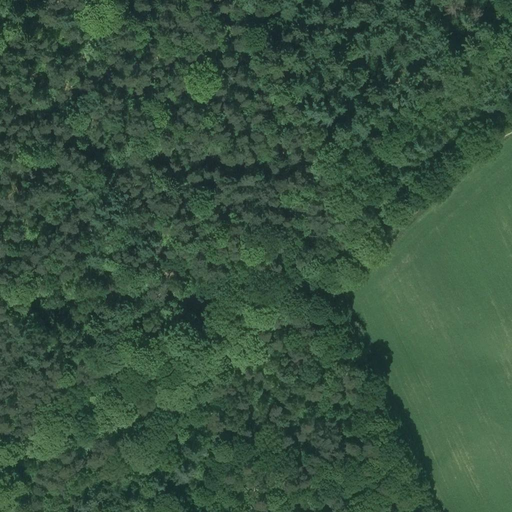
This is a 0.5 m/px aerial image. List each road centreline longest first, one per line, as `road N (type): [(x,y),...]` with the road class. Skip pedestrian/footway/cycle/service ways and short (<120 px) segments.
road 1 (track): [(423,167),(324,256),(232,307),(117,389)]
road 2 (track): [(0,245),(261,31)]
road 3 (track): [(261,31),(285,77),(344,144),(379,161),(423,167)]
road 4 (track): [(18,511),(10,471),(38,438),(41,419),(25,394),(0,381)]
road 5 (track): [(117,389),(148,487),(160,504),(191,511)]
